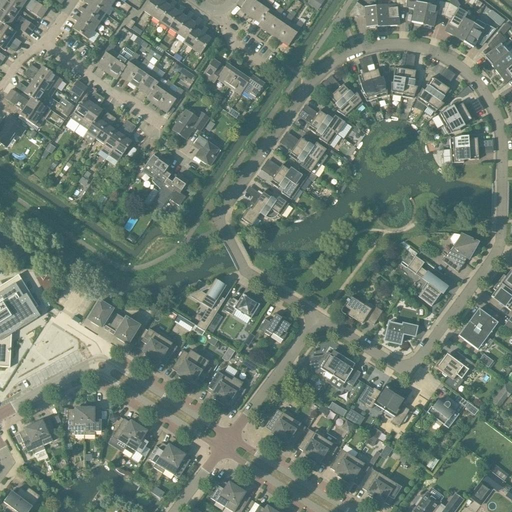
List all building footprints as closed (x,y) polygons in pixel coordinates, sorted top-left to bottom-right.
[(22,12),(5,0),(0,8),(0,9),(33,31),(36,27),(20,16),(22,12)] [(44,14),(24,0),(5,0),(22,12),(23,11),(21,10),(23,6),(41,19),(44,14)] [(24,0),(44,14),(48,9),(33,0),(24,0)] [(106,14),(90,3),(92,2),(88,0),(85,0),(84,2),(89,5),(86,10),(85,12),(100,22),(106,14)] [(103,0),(92,0),(92,2),(90,3),(106,14),(112,6),(103,0)] [(161,0),(151,0),(144,11),(153,17),(163,2),(161,0)] [(161,0),(163,2),(153,17),(161,23),(172,7),(170,6),(165,3),(166,0),(161,0)] [(240,10),(250,17),(261,0),(240,0),(237,4),(242,8),(240,10)] [(261,0),(250,17),(260,24),(270,8),(271,9),(272,6),(267,2),(268,0),(261,0)] [(309,0),(308,3),(319,10),(325,0),(309,0)] [(388,26),(385,0),(386,6),(376,7),(377,27),(388,26)] [(407,8),(407,0),(385,0),(388,26),(399,26),(398,9),(407,8)] [(422,25),(427,5),(416,2),(416,0),(407,0),(407,8),(414,10),(412,23),(422,25)] [(172,7),(161,23),(169,29),(180,13),(178,12),(174,9),(177,3),(173,1),(170,6),(172,7)] [(438,7),(427,5),(422,25),(424,25),(424,27),(430,29),(431,27),(433,27),(436,14),(444,16),(449,3),(439,1),(438,7)] [(454,37),(465,19),(464,19),(467,14),(458,8),(449,3),(444,16),(451,20),(445,32),(454,37)] [(357,8),(355,6),(354,6),(349,14),(349,17),(350,18),(358,17),(357,8)] [(100,22),(85,12),(86,10),(81,7),(78,10),(83,14),(80,19),(79,20),(95,31),(100,22)] [(180,13),(169,29),(178,34),(188,19),(187,17),(182,14),(185,9),(182,7),(178,12),(180,13)] [(377,27),(376,7),(364,8),(366,28),(377,27)] [(270,8),(260,24),(258,26),(268,33),(280,15),(281,15),(284,11),(279,8),(276,12),(271,9),(270,8)] [(1,22),(9,28),(12,24),(29,36),(33,31),(0,9),(0,22),(1,23),(1,22)] [(187,17),(188,19),(178,34),(186,40),(194,28),(195,28),(194,28),(197,24),(190,20),(194,15),(190,12),(187,17)] [(286,19),(281,15),(280,15),(268,33),(278,40),(290,22),(291,22),(294,18),(289,14),(286,19)] [(95,31),(79,20),(80,19),(75,15),(72,19),(78,22),(73,29),(89,40),(95,31)] [(495,22),(499,26),(504,21),(499,17),(495,22)] [(131,19),(126,26),(131,29),(135,22),(131,19)] [(454,37),(464,42),(474,24),(465,19),(454,37)] [(296,26),(291,22),(290,22),(278,40),(288,47),(303,24),(299,21),(296,26)] [(1,23),(0,24),(0,34),(18,47),(21,42),(13,37),(16,32),(9,28),(1,22),(1,23)] [(474,24),(464,42),(465,43),(464,45),(470,48),(471,47),(473,48),(480,37),(487,41),(496,30),(486,24),(483,30),(474,24)] [(140,34),(143,31),(134,25),(132,28),(140,34)] [(203,34),(192,49),(201,55),(211,39),(205,35),(208,30),(205,27),(201,32),(203,34)] [(195,28),(194,28),(186,40),(184,43),(192,49),(203,34),(201,32),(195,28)] [(119,32),(114,39),(119,42),(123,35),(119,32)] [(492,66),(508,53),(501,45),(506,41),(499,33),(487,46),(488,46),(490,44),(495,49),(485,58),(486,60),(485,61),(489,66),(490,65),(492,66)] [(18,47),(0,34),(0,47),(4,50),(7,46),(15,51),(18,47)] [(123,51),(122,51),(119,55),(113,51),(116,46),(111,43),(105,53),(106,54),(97,66),(107,73),(107,72),(123,51)] [(163,54),(153,47),(149,52),(150,53),(154,56),(159,59),(163,54)] [(123,51),(107,72),(107,73),(117,80),(120,76),(129,62),(132,58),(126,54),(127,54),(123,51)] [(129,62),(120,76),(129,82),(141,64),(137,61),(140,56),(135,53),(132,58),(129,62)] [(498,75),(511,63),(511,58),(508,53),(492,66),(498,75)] [(139,89),(151,72),(152,71),(146,68),(149,63),(145,60),(142,64),(141,64),(129,82),(139,89)] [(229,87),(239,72),(228,64),(225,68),(220,65),(221,64),(214,60),(203,76),(215,84),(217,80),(229,87)] [(149,95),(161,78),(156,74),(159,70),(162,66),(158,63),(152,71),(151,72),(139,89),(149,95)] [(511,63),(498,75),(506,83),(511,77),(511,63)] [(389,85),(390,96),(392,95),(402,97),(407,65),(401,64),(400,69),(395,68),(393,83),(391,83),(391,85),(389,85)] [(28,70),(57,89),(63,80),(43,67),(40,70),(32,65),(28,70)] [(407,65),(402,97),(413,99),(418,87),(414,87),(415,81),(417,81),(418,72),(413,71),(414,66),(407,65)] [(368,68),(377,99),(387,96),(390,96),(389,85),(387,85),(386,83),(385,84),(380,69),(375,71),(374,66),(368,68)] [(451,82),(456,74),(447,67),(441,75),(451,82)] [(368,68),(362,70),(363,75),(358,76),(362,91),(361,91),(367,102),(377,99),(368,68)] [(180,73),(186,77),(189,72),(183,69),(180,73)] [(51,98),(57,89),(28,70),(25,74),(33,80),(31,84),(51,98)] [(239,72),(229,87),(240,95),(251,80),(239,72)] [(326,80),(330,86),(337,80),(333,75),(326,80)] [(253,76),(251,80),(240,95),(243,91),(254,99),(265,84),(253,76)] [(417,101),(426,107),(444,80),(439,76),(436,81),(432,77),(427,85),(428,86),(425,91),(422,89),(417,101)] [(149,95),(149,96),(147,99),(157,106),(169,88),(170,88),(173,84),(168,81),(167,82),(161,78),(149,95)] [(444,80),(426,107),(435,113),(444,104),(441,102),(444,97),(446,99),(451,91),(447,88),(450,84),(444,80)] [(78,81),(71,91),(74,93),(80,97),(87,87),(78,81)] [(51,98),(31,84),(28,88),(20,82),(16,87),(32,98),(40,103),(45,106),(51,98)] [(355,112),(355,111),(363,104),(357,93),(354,96),(350,92),(351,90),(345,83),(341,87),(338,83),(333,88),(355,112)] [(176,93),(170,88),(169,88),(157,106),(167,113),(168,112),(171,107),(176,100),(177,101),(184,91),(179,88),(176,93)] [(355,112),(333,88),(328,92),(332,96),(328,99),(334,106),(336,105),(340,109),(337,112),(347,119),(355,112)] [(45,106),(40,103),(32,98),(29,102),(12,89),(9,94),(42,116),(47,108),(45,106)] [(70,99),(77,103),(81,97),(80,97),(74,93),(70,99)] [(42,116),(9,94),(5,99),(23,111),(20,115),(39,128),(45,119),(41,116),(42,116)] [(85,135),(92,125),(97,117),(98,118),(103,110),(98,107),(101,104),(104,99),(99,96),(95,101),(96,101),(94,104),(93,104),(76,129),(85,135)] [(222,106),(226,99),(223,96),(218,103),(222,106)] [(76,129),(93,104),(85,98),(68,123),(76,129)] [(438,116),(443,125),(471,109),(468,104),(464,106),(461,101),(448,109),(447,108),(438,116)] [(70,103),(66,108),(71,112),(75,106),(70,103)] [(71,112),(66,108),(63,113),(68,116),(68,117),(71,112)] [(239,114),(231,109),(228,113),(236,119),(239,114)] [(314,111),(310,116),(337,134),(345,123),(335,116),(333,120),(328,116),(329,114),(321,109),(318,114),(314,111)] [(471,109),(443,125),(448,135),(460,131),(460,130),(473,122),(470,117),(474,115),(471,109)] [(185,112),(174,129),(187,138),(194,128),(200,132),(209,119),(198,111),(194,118),(185,112)] [(338,136),(310,116),(306,121),(311,124),(308,129),(315,134),(317,132),(322,136),(319,139),(331,147),(338,136)] [(105,123),(98,118),(97,117),(92,125),(85,135),(83,138),(92,143),(105,123)] [(7,118),(0,128),(0,142),(6,147),(15,133),(19,136),(24,130),(7,118)] [(112,150),(123,135),(131,123),(127,120),(122,128),(119,132),(114,129),(104,144),(112,150)] [(215,125),(211,122),(206,129),(210,132),(215,125)] [(104,144),(114,129),(105,123),(92,143),(92,144),(96,139),(104,144)] [(123,135),(112,150),(113,150),(109,156),(118,162),(132,142),(123,136),(125,133),(128,135),(131,134),(136,127),(131,123),(123,135)] [(33,139),(37,133),(32,131),(29,136),(33,139)] [(202,133),(193,146),(199,150),(195,156),(210,166),(216,157),(215,156),(219,150),(209,143),(211,139),(202,133)] [(450,139),(450,150),(483,147),(482,141),(477,141),(477,136),(462,137),(462,135),(450,139)] [(291,143),(322,164),(328,156),(324,154),(326,150),(316,143),(314,147),(309,143),(310,142),(302,136),(299,141),(295,138),(291,143)] [(322,164),(291,143),(288,148),(292,151),(289,156),(297,161),(298,159),(303,163),(300,166),(308,172),(307,174),(315,179),(317,177),(315,175),(322,164)] [(483,147),(450,150),(451,164),(464,163),(463,161),(479,160),(478,154),(483,154),(483,147)] [(154,178),(164,185),(168,177),(169,178),(172,172),(171,173),(167,170),(171,163),(161,156),(159,159),(154,155),(155,155),(154,154),(152,157),(151,158),(150,159),(149,160),(141,172),(142,172),(143,171),(149,174),(154,178)] [(272,170),(299,189),(307,178),(313,182),(315,179),(307,174),(306,176),(298,170),(296,172),(284,163),(281,168),(276,165),(272,170)] [(272,170),(269,175),(273,178),(270,183),(278,188),(279,186),(284,190),(281,193),(291,200),(299,189),(272,170)] [(172,172),(169,178),(168,177),(164,185),(161,189),(170,195),(168,198),(180,206),(186,197),(181,193),(189,181),(178,174),(177,177),(172,173),(173,172),(172,172)] [(144,203),(149,206),(159,192),(154,188),(144,203)] [(281,216),(289,204),(279,197),(276,201),(271,198),(273,196),(265,191),(262,195),(257,192),(254,197),(281,216)] [(281,216),(254,197),(250,202),(255,206),(252,210),(249,208),(241,219),(252,226),(260,214),(266,217),(268,218),(270,219),(272,219),(274,218),(275,218),(277,216),(278,215),(280,216),(281,216)] [(140,205),(136,212),(141,215),(145,209),(140,205)] [(449,252),(442,261),(458,273),(465,263),(464,262),(467,258),(469,260),(479,243),(476,242),(474,240),(471,239),(468,238),(464,237),(460,235),(457,235),(454,234),(450,239),(454,246),(449,252)] [(407,268),(416,275),(427,283),(425,286),(422,291),(423,291),(418,297),(431,307),(435,302),(436,303),(437,302),(439,299),(443,295),(445,292),(448,288),(421,268),(424,263),(415,256),(407,268)] [(498,282),(511,292),(511,272),(510,271),(506,277),(504,275),(498,282)] [(0,367),(10,368),(12,334),(37,318),(32,311),(38,307),(18,275),(0,286),(0,367)] [(201,292),(190,297),(208,308),(197,327),(205,332),(225,300),(220,296),(226,286),(216,280),(211,287),(207,289),(208,289),(211,288),(206,295),(201,292)] [(511,292),(498,282),(493,289),(495,291),(491,297),(511,311),(511,309),(511,292)] [(225,311),(233,316),(236,310),(251,319),(254,314),(256,315),(261,308),(259,307),(260,305),(254,301),(254,300),(253,301),(250,299),(250,298),(249,298),(243,294),(238,302),(233,298),(225,311)] [(344,306),(351,310),(348,315),(362,324),(365,319),(374,325),(383,312),(366,301),(364,305),(351,297),(344,306)] [(110,329),(119,315),(112,311),(113,310),(100,302),(89,320),(91,321),(90,322),(99,327),(100,327),(102,328),(104,325),(110,329)] [(469,322),(488,337),(491,333),(491,334),(492,332),(498,323),(489,316),(489,317),(487,316),(486,314),(479,309),(469,322)] [(119,315),(110,329),(117,333),(115,336),(117,337),(116,338),(125,344),(126,343),(128,344),(139,326),(126,318),(125,319),(119,315)] [(265,320),(259,330),(264,333),(264,334),(265,333),(270,336),(271,334),(272,335),(272,334),(280,338),(284,332),(286,333),(292,323),(283,317),(283,316),(281,318),(276,315),(271,323),(264,319),(265,320)] [(469,322),(465,328),(467,329),(466,331),(465,330),(462,332),(459,336),(478,350),(488,337),(469,322)] [(389,324),(382,334),(386,337),(385,341),(400,344),(401,338),(404,338),(406,337),(407,335),(415,336),(417,327),(403,324),(402,326),(389,323),(389,324)] [(144,355),(150,359),(165,335),(156,329),(154,332),(149,329),(138,348),(143,351),(142,352),(145,354),(144,355)] [(255,337),(250,334),(243,344),(248,347),(255,337)] [(165,335),(150,359),(156,363),(157,361),(160,363),(161,362),(166,365),(178,347),(172,344),(175,340),(165,335)] [(178,377),(184,381),(200,356),(191,350),(188,354),(183,351),(172,369),(177,372),(176,373),(180,375),(178,377)] [(326,372),(333,376),(344,358),(333,351),(331,354),(328,352),(321,363),(310,364),(311,372),(315,371),(315,372),(317,373),(326,372)] [(441,360),(435,367),(443,373),(442,374),(446,378),(447,376),(453,380),(457,376),(462,379),(473,364),(466,359),(462,365),(447,354),(442,360),(441,360)] [(493,361),(484,354),(479,361),(489,368),(493,361)] [(200,356),(184,381),(190,384),(191,382),(195,384),(200,387),(212,368),(207,365),(209,362),(200,356)] [(344,358),(333,376),(344,384),(345,382),(352,386),(353,387),(360,375),(352,370),(355,364),(344,358)] [(213,398),(219,402),(234,377),(225,372),(223,375),(218,372),(206,390),(211,394),(214,396),(213,398)] [(234,377),(219,402),(224,406),(226,404),(229,406),(229,405),(235,408),(246,390),(241,387),(243,383),(234,377)] [(511,387),(505,382),(491,401),(497,405),(505,394),(508,397),(511,391),(511,387)] [(371,409),(374,404),(384,410),(397,391),(390,387),(390,388),(385,385),(380,392),(378,393),(373,390),(374,389),(374,388),(373,390),(367,386),(358,401),(371,409)] [(397,391),(384,410),(395,417),(391,422),(399,427),(409,411),(409,410),(408,411),(403,408),(402,406),(407,399),(402,396),(403,395),(397,391)] [(447,396),(443,402),(439,400),(433,408),(431,407),(427,412),(435,419),(433,421),(440,427),(442,424),(448,429),(459,415),(455,411),(459,405),(447,396)] [(472,406),(459,396),(456,400),(468,410),(472,406)] [(344,417),(348,410),(332,401),(329,408),(344,417)] [(74,435),(85,435),(85,406),(78,406),(78,409),(74,409),(74,410),(68,410),(68,431),(74,431),(74,435)] [(85,406),(85,435),(95,436),(95,432),(101,432),(102,410),(95,410),(95,409),(92,409),(92,406),(85,406)] [(272,436),(278,440),(292,419),(294,415),(285,409),(283,413),(277,410),(266,428),(271,431),(271,432),(274,434),(272,436)] [(347,418),(359,424),(364,415),(352,409),(347,418)] [(33,423),(43,446),(59,439),(50,419),(44,422),(44,421),(41,423),(40,420),(33,423)] [(112,437),(127,446),(140,425),(134,421),(133,423),(129,421),(129,422),(124,419),(112,437)] [(292,419),(278,440),(284,443),(286,441),(289,444),(289,443),(294,446),(306,428),(292,419)] [(33,423),(27,426),(28,428),(24,429),(25,430),(19,433),(28,453),(33,450),(35,454),(45,450),(43,446),(33,423)] [(353,426),(349,423),(345,429),(349,432),(353,426)] [(140,425),(127,446),(124,449),(134,455),(136,452),(141,455),(152,436),(147,433),(148,433),(144,430),(146,428),(140,425)] [(304,456),(310,460),(326,435),(317,430),(314,433),(309,430),(298,448),(303,451),(302,452),(306,454),(304,456)] [(327,433),(326,435),(310,460),(316,463),(317,461),(321,464),(321,463),(326,466),(338,448),(333,444),(336,439),(327,433)] [(370,435),(365,443),(372,447),(377,440),(370,435)] [(162,473),(165,470),(178,449),(172,445),(171,447),(167,445),(167,446),(162,442),(150,461),(156,464),(153,467),(162,473)] [(386,445),(383,451),(389,455),(393,449),(386,445)] [(178,449),(165,470),(179,479),(190,460),(185,457),(186,456),(183,454),(184,452),(178,449)] [(336,476),(342,480),(355,459),(341,450),(330,468),(335,471),(334,472),(338,474),(336,476)] [(369,463),(373,465),(380,454),(377,451),(369,463)] [(355,459),(342,480),(348,483),(349,481),(353,483),(358,486),(370,467),(355,459)] [(500,468),(495,474),(504,481),(508,475),(500,468)] [(368,496),(374,500),(387,478),(373,470),(362,488),(367,491),(366,492),(369,494),(368,496)] [(387,478),(374,500),(380,503),(381,501),(385,503),(390,506),(402,487),(387,478)] [(211,499),(225,508),(238,486),(232,483),(231,485),(228,483),(227,483),(222,480),(211,499)] [(481,482),(470,496),(469,497),(470,498),(480,505),(481,506),(481,505),(492,490),(493,490),(492,489),(482,482),(481,481),(481,482)] [(238,486),(225,508),(231,511),(241,511),(251,498),(245,495),(246,494),(243,492),(244,490),(238,486)] [(155,487),(151,492),(160,499),(164,493),(155,487)] [(12,492),(8,497),(28,511),(40,496),(29,488),(26,492),(21,488),(16,494),(12,492)] [(440,502),(427,493),(423,499),(421,497),(415,505),(417,506),(412,511),(454,511),(464,500),(455,494),(445,508),(439,503),(440,502)] [(28,511),(8,497),(4,502),(8,505),(3,511),(28,511)]
